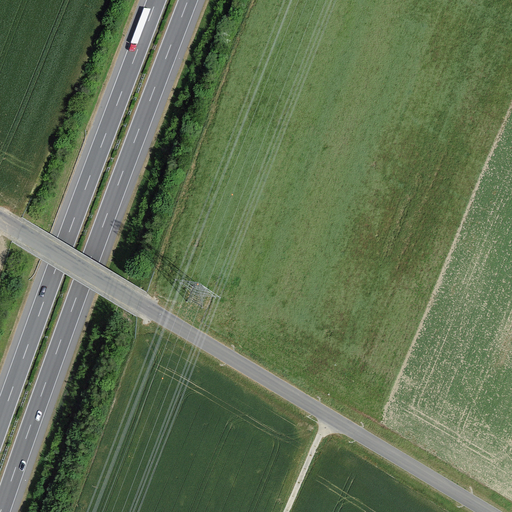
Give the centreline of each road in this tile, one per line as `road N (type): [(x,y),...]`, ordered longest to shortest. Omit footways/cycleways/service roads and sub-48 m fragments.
road 1 (unclassified): [(487,511),(0,219)]
road 2 (motorway): [(0,511),(188,0)]
road 3 (motorway): [(156,0),(0,424)]
